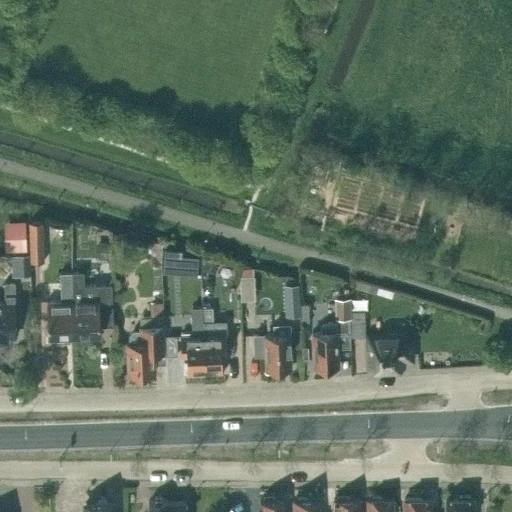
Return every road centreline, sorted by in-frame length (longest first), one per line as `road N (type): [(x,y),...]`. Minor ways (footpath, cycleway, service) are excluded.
road 1 (residential): [(459,383),(0,401)]
road 2 (unclassified): [(0,471),(410,472)]
road 3 (secondary): [(0,436),(407,425)]
